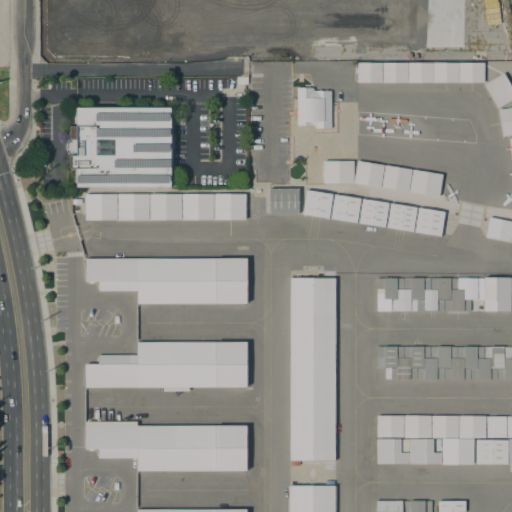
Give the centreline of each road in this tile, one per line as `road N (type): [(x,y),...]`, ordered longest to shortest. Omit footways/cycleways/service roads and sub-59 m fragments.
road 1 (primary): [(0,230),(20,359),(22,511)]
road 2 (residential): [(0,143),(22,118),(23,0)]
